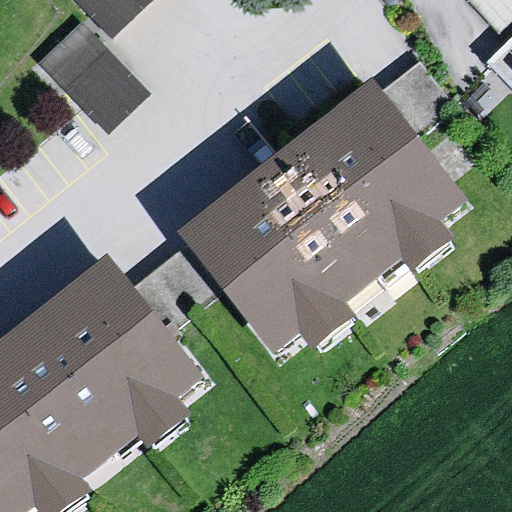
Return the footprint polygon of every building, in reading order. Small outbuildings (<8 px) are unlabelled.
[(158,0),(74,0),(115,42),(158,0)] [(511,42),(511,0),(466,0),(510,45),(511,42)] [(153,96),(83,23),(42,62),(112,135),(153,96)] [(511,42),(510,45),(488,66),(511,90),(511,42)] [(457,109),(422,65),(383,96),(417,139),(457,109)] [(378,90),(188,241),(193,248),(227,291),(277,353),(309,328),(325,348),(363,317),(353,305),(405,263),(414,274),(456,240),(446,227),(471,207),(417,139),(383,96),(378,90)] [(227,291),(193,248),(132,296),(166,339),(227,291)] [(132,296),(109,269),(0,356),(0,508),(3,511),(30,511),(35,509),(37,511),(75,511),(92,499),(83,487),(139,442),(146,450),(185,418),(174,405),(202,382),(166,339),(132,296)]
